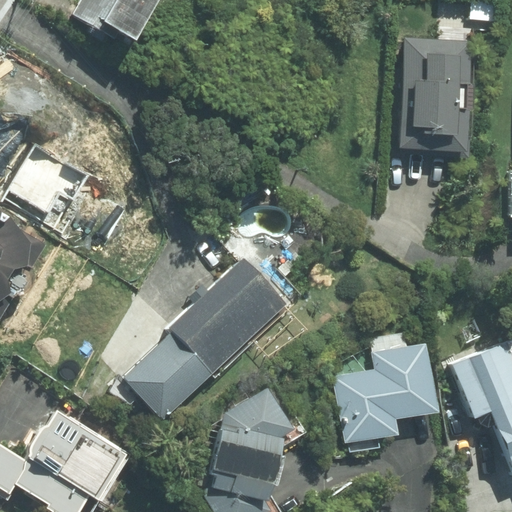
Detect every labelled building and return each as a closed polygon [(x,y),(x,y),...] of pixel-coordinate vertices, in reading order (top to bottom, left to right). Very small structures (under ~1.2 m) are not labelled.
[(75,0),(67,14),(102,38),(107,30),(117,37),(141,0),(75,0)] [(393,152),(459,157),(464,81),(455,80),(457,40),(392,36),(385,145),(394,145),(393,152)] [(0,115),(12,123),(25,120),(50,81),(7,53),(0,63),(0,115)] [(14,227),(0,217),(0,299),(36,244),(13,229),(14,227)] [(281,310),(299,294),(252,243),(165,324),(132,305),(114,337),(199,386),(215,359),(275,304),(281,310)] [(399,344),(397,331),(365,336),(367,349),(365,350),(368,367),(326,375),(338,440),(387,432),(383,415),(425,408),(413,342),(399,344)] [(511,373),(501,342),(443,362),(462,416),(479,410),(501,475),(511,470),(511,373)] [(200,485),(197,496),(206,511),(255,511),(259,510),(249,491),(263,439),(285,426),(261,387),(219,412),(214,429),(207,427),(195,472),(202,474),(199,485),(200,485)] [(111,452),(40,409),(10,458),(0,452),(0,485),(42,511),(64,511),(76,494),(83,498),(111,452)]
